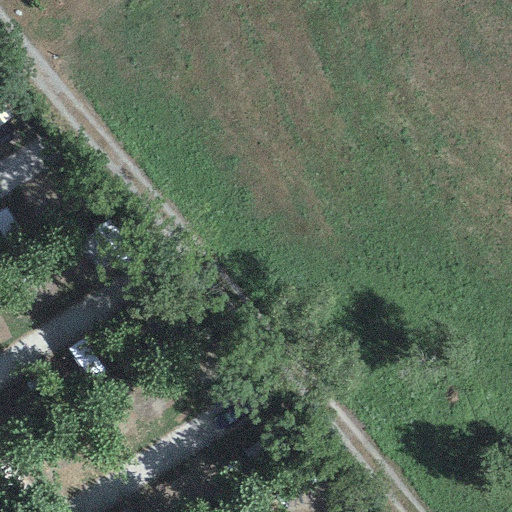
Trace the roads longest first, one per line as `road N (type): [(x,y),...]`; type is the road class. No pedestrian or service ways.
road 1 (track): [(408,511),(0,14)]
road 2 (track): [(81,511),(247,403)]
road 3 (track): [(0,368),(149,274)]
